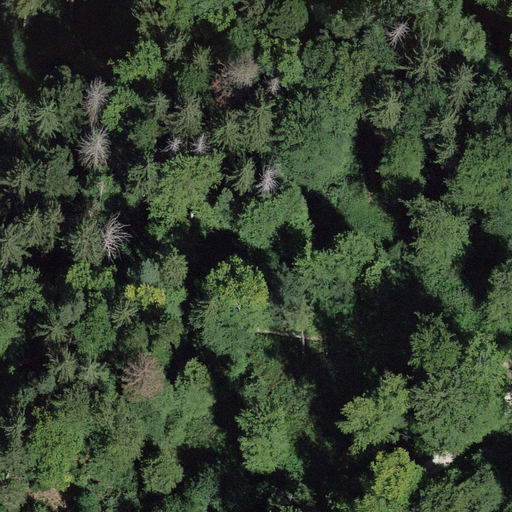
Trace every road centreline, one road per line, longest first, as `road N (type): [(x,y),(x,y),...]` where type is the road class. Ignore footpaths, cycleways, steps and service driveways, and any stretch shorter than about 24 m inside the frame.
road 1 (track): [(511,372),(414,348),(201,321),(143,321),(65,338),(0,365)]
road 2 (track): [(372,511),(511,396)]
